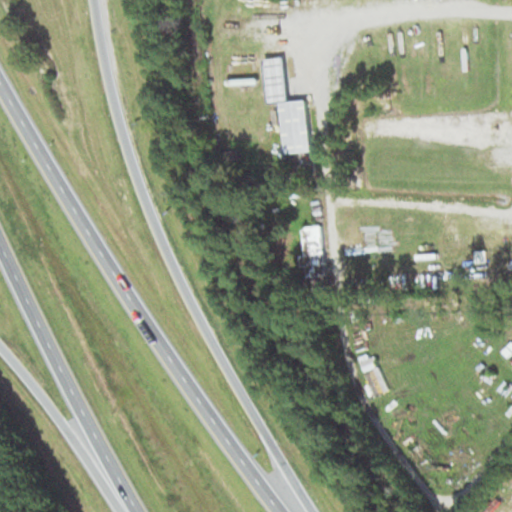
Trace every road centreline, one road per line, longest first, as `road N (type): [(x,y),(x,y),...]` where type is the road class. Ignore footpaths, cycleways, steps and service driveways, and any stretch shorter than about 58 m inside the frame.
road 1 (motorway): [(313,511),(192,312),(153,224),(110,91),(94,0)]
road 2 (motorway): [(280,511),(104,263),(0,84)]
road 3 (motorway): [(0,244),(135,511)]
road 4 (motorway): [(0,346),(120,511)]
